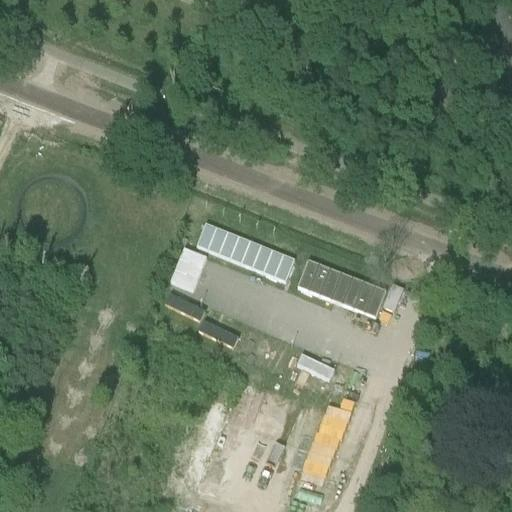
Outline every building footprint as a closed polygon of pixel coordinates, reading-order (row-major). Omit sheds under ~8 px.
[(455,0),(511,94),(511,8),(507,0),(455,0)] [(295,268),(205,231),(195,254),(285,291),(295,268)] [(386,298),(307,267),(297,296),(376,328),(386,298)] [(162,298),(159,311),(197,319),(200,306),(162,298)] [(273,349),(208,317),(197,339),(262,371),(273,349)]
